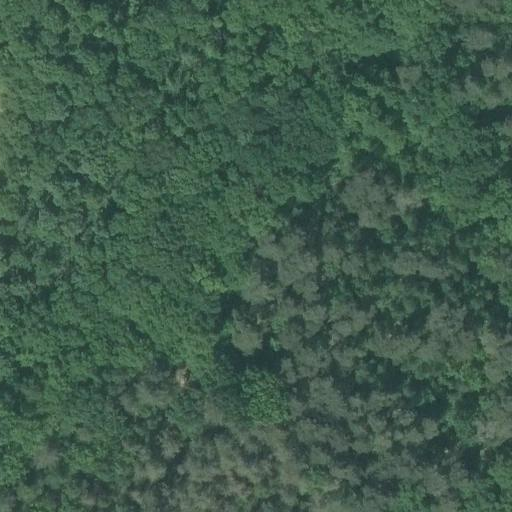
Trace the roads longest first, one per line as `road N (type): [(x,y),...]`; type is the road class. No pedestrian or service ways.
road 1 (track): [(0,464),(328,109)]
road 2 (track): [(328,109),(511,107)]
